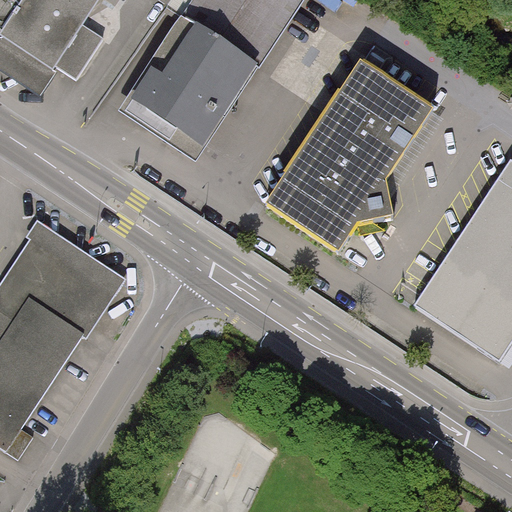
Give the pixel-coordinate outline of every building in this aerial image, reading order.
[(81,27),(99,0),(26,0),(22,8),(9,0),(0,0),(0,71),(36,95),(54,68),(75,82),(102,40),(81,27)] [(194,0),(130,96),(205,146),(302,0),(194,0)] [(362,53),(267,196),(339,244),(358,215),(395,207),(387,172),(433,100),(362,53)] [(511,165),(415,310),(500,366),(511,348),(511,165)] [(0,450),(9,456),(122,282),(39,229),(0,289),(0,450)]
